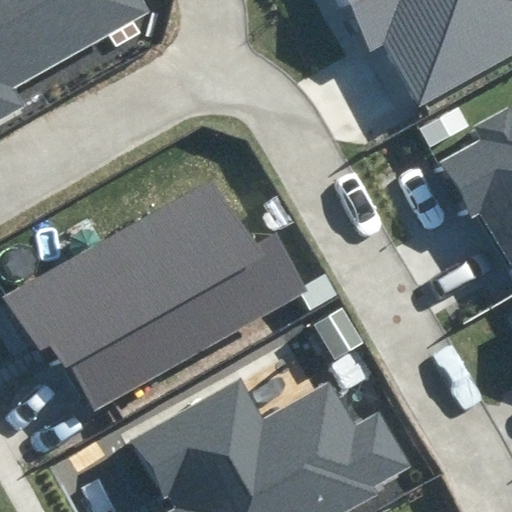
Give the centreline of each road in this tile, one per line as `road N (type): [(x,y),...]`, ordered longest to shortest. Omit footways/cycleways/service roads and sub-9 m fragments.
road 1 (residential): [(511,509),(271,89),(240,65),(200,63)]
road 2 (residential): [(200,63),(0,176)]
